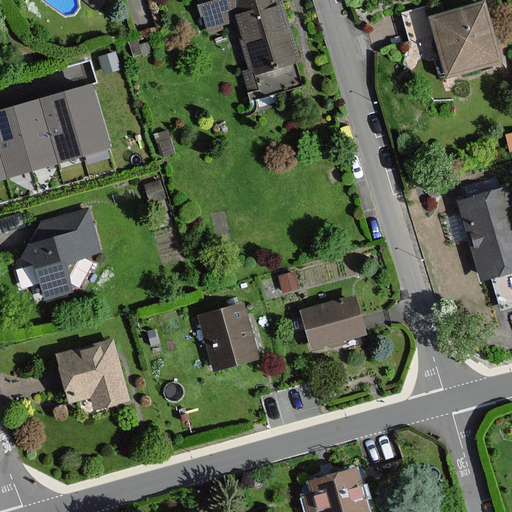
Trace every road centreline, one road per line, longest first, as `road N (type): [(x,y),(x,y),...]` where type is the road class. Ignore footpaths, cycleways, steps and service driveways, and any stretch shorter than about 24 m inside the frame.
road 1 (residential): [(327,0),(451,402)]
road 2 (residential): [(451,402),(54,511)]
